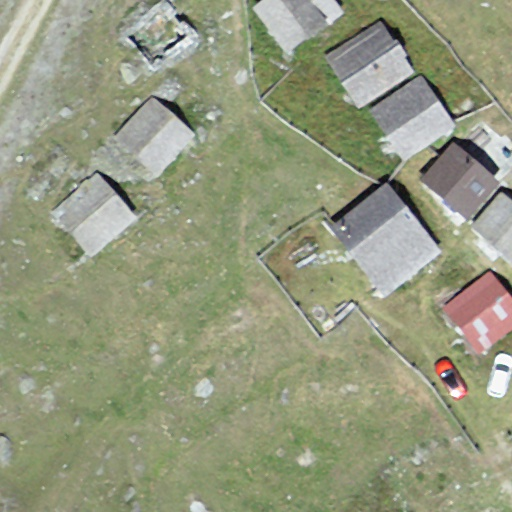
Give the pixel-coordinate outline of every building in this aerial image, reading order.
[(201,0),(137,0),(131,4),(165,35),(207,10),(201,0)] [(282,0),(305,30),(343,1),(342,0),(282,0)] [(377,0),(333,32),(365,77),(421,37),(395,0),(377,0)] [(384,88),(408,129),(456,101),(432,60),(384,88)] [(163,73),(131,111),(170,143),(201,106),(163,73)] [(436,153),(472,183),(501,150),(465,119),(436,153)] [(54,199),(99,233),(150,194),(102,158),(54,199)] [(445,226),(395,163),(343,199),(397,261),(445,226)] [(511,175),(510,174),(486,204),(511,224),(511,175)] [(511,263),(499,245),(446,282),(477,326),(511,301),(511,263)]
